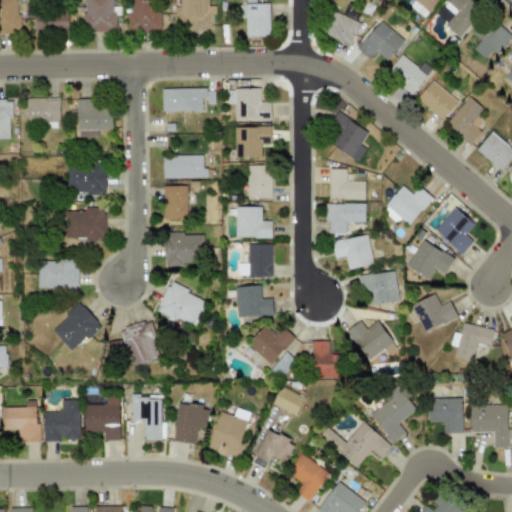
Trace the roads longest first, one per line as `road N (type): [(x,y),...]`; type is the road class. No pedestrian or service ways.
road 1 (residential): [(0,68),(323,71),(511,227)]
road 2 (residential): [(300,0),(303,262),(319,302)]
road 3 (residential): [(260,511),(213,486),(165,473),(0,477)]
road 4 (residential): [(120,285),(138,220),(134,67)]
road 5 (residential): [(511,487),(475,484),(426,465),(384,511)]
